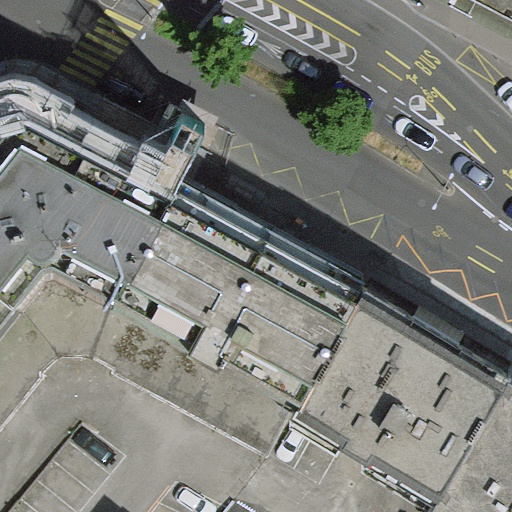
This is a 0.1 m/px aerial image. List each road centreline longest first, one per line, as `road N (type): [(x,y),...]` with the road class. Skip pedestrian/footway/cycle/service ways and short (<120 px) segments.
road 1 (secondary): [(21,0),(351,172),(501,216)]
road 2 (secondary): [(501,216),(398,92),(235,0)]
